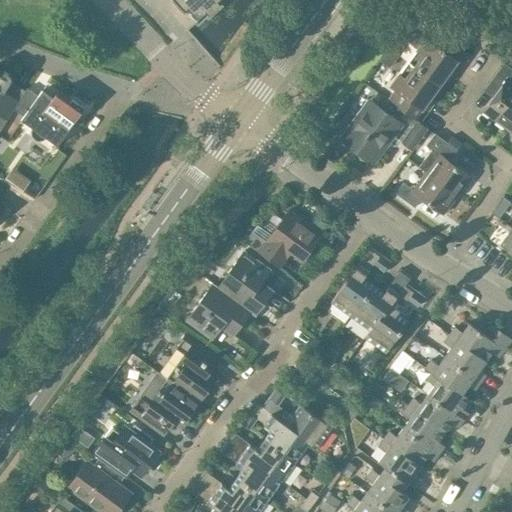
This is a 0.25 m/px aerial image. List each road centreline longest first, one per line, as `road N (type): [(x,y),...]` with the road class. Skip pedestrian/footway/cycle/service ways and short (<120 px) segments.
road 1 (tertiary): [(0,449),(232,124)]
road 2 (residential): [(152,511),(212,422),(267,373),(280,340),(367,215)]
road 3 (residential): [(438,264),(508,169),(451,117),(509,39)]
road 4 (residential): [(122,92),(0,273)]
road 5 (residential): [(232,124),(102,0)]
road 6 (residential): [(367,215),(232,124)]
road 7 (tertiary): [(232,124),(325,0)]
road 8 (residential): [(122,92),(0,46)]
